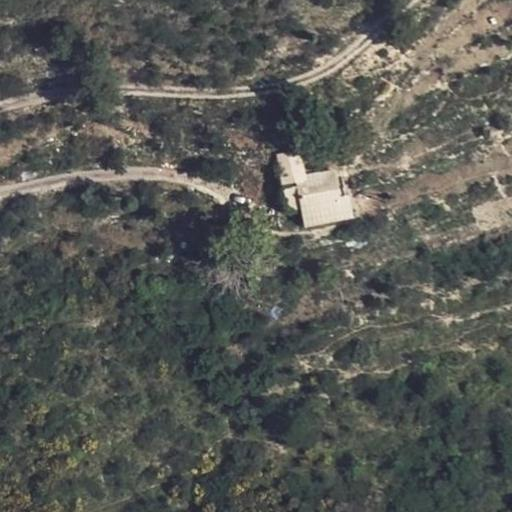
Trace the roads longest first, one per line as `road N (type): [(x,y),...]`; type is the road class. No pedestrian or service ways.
road 1 (track): [(416,0),(363,47),(306,80),(151,95),(83,90),(0,108)]
road 2 (track): [(0,197),(132,174),(185,178),(254,204)]
